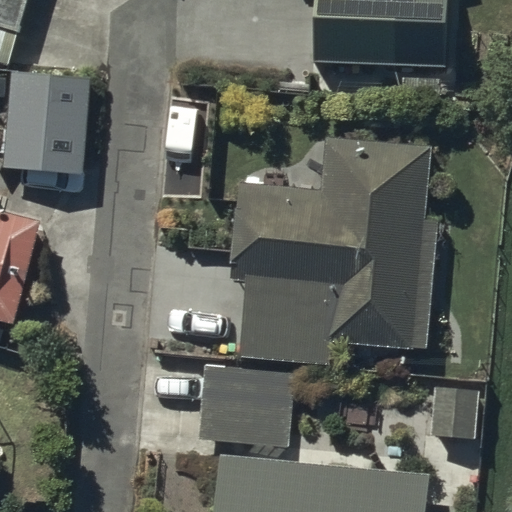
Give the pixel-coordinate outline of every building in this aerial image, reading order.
[(0,0),(0,25),(18,31),(27,0),(0,0)] [(317,0),(315,65),(444,69),(446,0),(317,0)] [(18,77),(10,172),(85,178),(92,84),(18,77)] [(428,143),(333,133),(328,186),(246,177),(238,260),(343,270),(337,332),(424,341),(435,231),(419,229),(428,143)] [(0,218),(0,319),(13,323),(41,231),(0,218)] [(298,380),(210,371),(203,439),(291,448),(298,380)] [(480,397),(439,393),(434,440),(475,444),(480,397)] [(427,511),(431,477),(223,458),(217,511),(427,511)]
